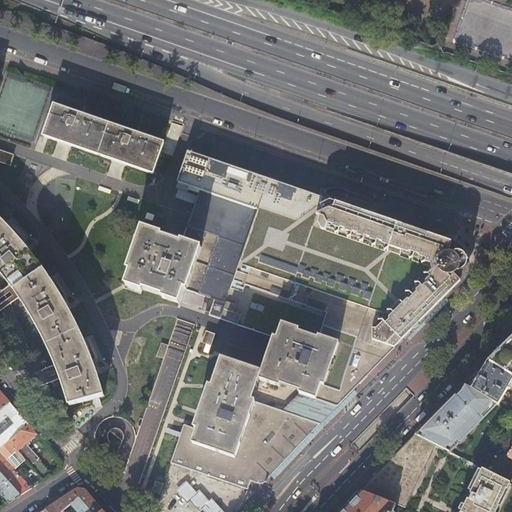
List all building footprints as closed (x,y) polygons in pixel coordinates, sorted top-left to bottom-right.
[(154,176),(165,144),(54,106),(43,137),(64,144),(119,164),(154,176)] [(13,156),(0,151),(0,163),(9,166),(13,156)] [(196,250),(181,290),(212,301),(210,306),(207,314),(206,317),(272,338),(260,373),(220,357),(210,385),(207,384),(192,426),(181,421),(167,460),(244,489),(249,475),(254,476),(260,475),(263,472),(269,477),(318,426),(280,412),(249,401),(257,381),(277,387),(279,382),(299,388),(297,395),(335,408),(337,408),(457,284),(460,281),(462,279),(463,277),(463,276),(464,273),(464,270),(464,268),(464,265),(464,262),(463,259),(462,257),(461,254),(460,252),(458,251),(456,249),(454,247),(452,246),(450,245),(447,243),(193,153),(192,157),(189,156),(188,159),(185,158),(176,182),(188,187),(187,190),(197,193),(180,243),(196,250)] [(0,271),(5,278),(11,285),(15,291),(20,298),(25,306),(29,313),(34,321),(40,332),(43,337),(50,350),(55,362),(59,373),(62,380),(65,388),(67,397),(70,407),(105,396),(104,393),(102,386),(99,378),(97,369),(94,361),(90,353),(87,346),(84,339),(80,330),(76,322),(73,316),(69,310),(65,303),(61,296),(57,290),(53,283),(48,276),(44,270),(38,263),(34,257),(28,250),(23,243),(18,238),(15,234),(10,229),(5,224),(0,218),(0,271)] [(196,250),(180,243),(179,247),(159,240),(160,236),(160,235),(140,228),(125,270),(128,271),(123,285),(139,291),(140,290),(160,297),(159,299),(176,304),(181,290),(196,250)] [(171,240),(160,236),(159,240),(179,247),(180,243),(171,240)] [(138,295),(139,291),(123,285),(122,289),(138,295)] [(200,340),(209,343),(212,336),(203,333),(200,340)] [(511,337),(488,361),(511,376),(511,413),(494,439),(510,448),(511,449),(511,337)] [(485,364),(464,385),(497,405),(498,406),(509,387),(511,388),(511,376),(488,361),(485,364)] [(497,405),(464,385),(458,392),(419,431),(414,436),(436,446),(449,453),(497,405)] [(0,410),(10,403),(0,391),(0,410)] [(318,426),(335,408),(297,395),(280,412),(318,426)] [(0,450),(29,425),(10,403),(0,410),(0,450)] [(29,425),(0,450),(0,473),(21,496),(31,489),(12,468),(23,459),(42,482),(47,479),(52,475),(38,459),(39,458),(26,444),(37,434),(29,425)] [(391,460),(360,490),(396,505),(399,506),(402,507),(404,508),(436,446),(414,436),(391,460)] [(500,478),(494,475),(496,471),(499,465),(497,464),(498,461),(488,456),(482,469),(470,494),(471,495),(470,498),(469,500),(467,499),(460,511),(496,511),(497,510),(499,507),(498,506),(506,490),(507,491),(511,484),(505,481),(500,478)] [(21,496),(0,473),(0,491),(3,495),(10,503),(15,500),(21,496)] [(160,481),(151,478),(148,488),(156,492),(160,481)] [(194,491),(184,480),(173,489),(183,501),(186,498),(190,502),(196,509),(199,507),(203,511),(221,511),(210,498),(207,500),(202,495),(197,489),(194,491)] [(65,496),(46,509),(48,511),(63,511),(71,506),(77,511),(101,511),(103,510),(94,500),(85,490),(77,488),(65,496)] [(392,511),(396,505),(360,490),(339,511),(392,511)]
